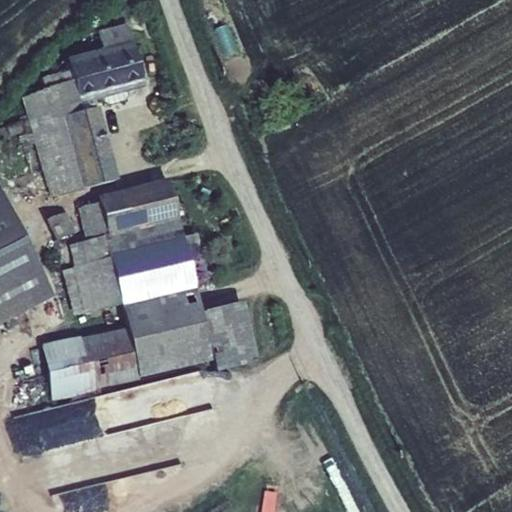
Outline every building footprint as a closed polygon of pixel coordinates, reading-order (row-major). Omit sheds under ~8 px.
[(66,59),(69,70),(79,105),(93,101),(101,99),(125,92),(144,88),(126,24),(97,32),(102,49),(66,59)] [(42,78),(45,89),(21,98),(50,199),(117,180),(106,138),(104,139),(103,135),(105,134),(98,107),(95,108),(80,111),(79,105),(69,70),(42,78)] [(125,92),(101,99),(102,103),(108,106),(123,102),(126,96),(125,92)] [(95,108),(93,101),(79,105),(80,111),(95,108)] [(183,237),(167,179),(97,197),(98,204),(77,209),(86,242),(69,246),(74,267),(61,272),(72,316),(122,305),(128,332),(139,378),(212,361),(200,314),(196,292),(183,237)] [(0,196),(0,319),(49,295),(0,196)] [(65,212),(44,221),(54,242),(75,232),(65,212)] [(196,234),(183,237),(196,292),(215,287),(213,276),(207,278),(196,234)] [(244,303),(200,314),(212,361),(214,372),(256,363),(244,303)] [(139,378),(128,332),(42,351),(51,397),(139,378)] [(131,389),(140,425),(189,412),(181,376),(131,389)]
